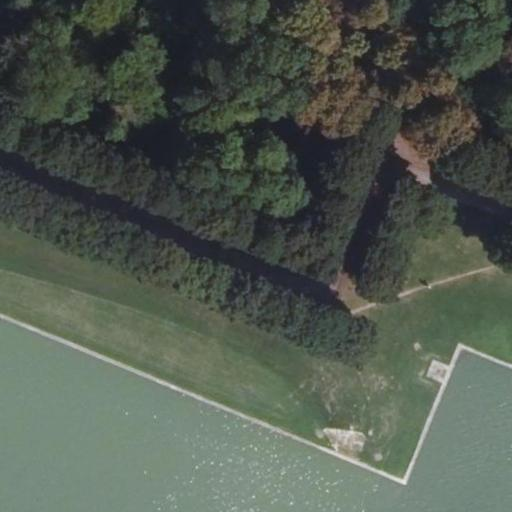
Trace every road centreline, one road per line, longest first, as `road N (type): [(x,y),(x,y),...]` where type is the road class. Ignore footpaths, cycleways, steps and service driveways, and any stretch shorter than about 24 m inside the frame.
road 1 (track): [(511,215),(374,156),(316,296),(0,165)]
road 2 (track): [(278,0),(374,156)]
